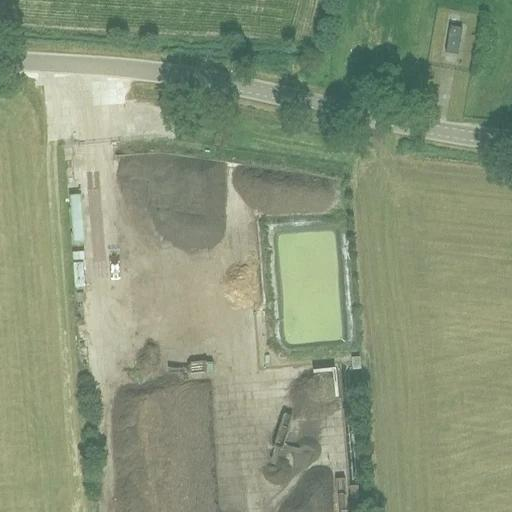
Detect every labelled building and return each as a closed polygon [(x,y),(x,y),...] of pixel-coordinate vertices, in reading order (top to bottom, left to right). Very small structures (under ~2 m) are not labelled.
[(458,54),(463,28),(451,26),(446,52),(458,54)] [(96,188),(84,188),(86,236),(98,235),(96,188)] [(81,194),(71,195),(74,242),(84,242),(81,194)] [(361,370),(360,358),(352,358),(353,370),(361,370)] [(358,486),(351,486),(351,498),(359,498),(358,486)]
